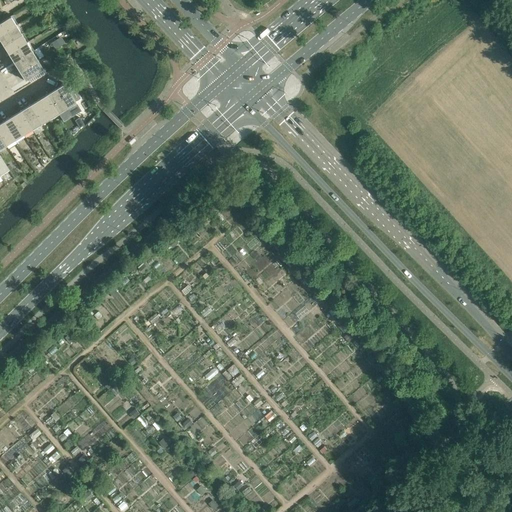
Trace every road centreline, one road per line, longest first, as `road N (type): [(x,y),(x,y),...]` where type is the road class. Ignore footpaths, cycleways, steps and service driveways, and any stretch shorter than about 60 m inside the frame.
road 1 (tertiary): [(245,103),(511,377)]
road 2 (tertiary): [(511,354),(262,88)]
road 3 (secondary): [(0,332),(245,103)]
road 4 (secondary): [(223,80),(0,295)]
road 5 (secondary): [(262,88),(369,0)]
